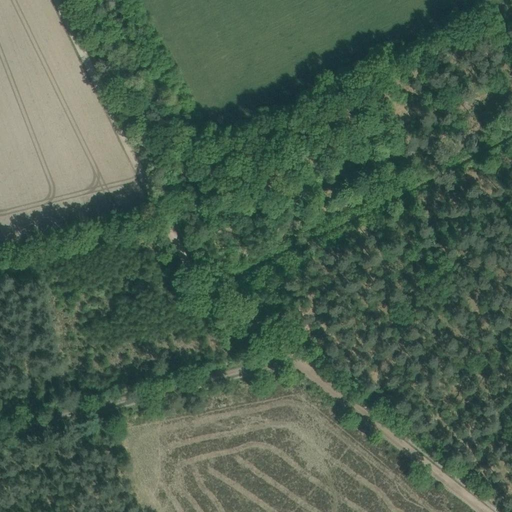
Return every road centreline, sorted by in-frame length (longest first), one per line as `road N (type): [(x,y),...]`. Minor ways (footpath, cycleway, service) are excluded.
road 1 (track): [(57,0),(161,220),(205,292),(484,511)]
road 2 (track): [(205,292),(511,136)]
road 3 (track): [(0,428),(286,354)]
